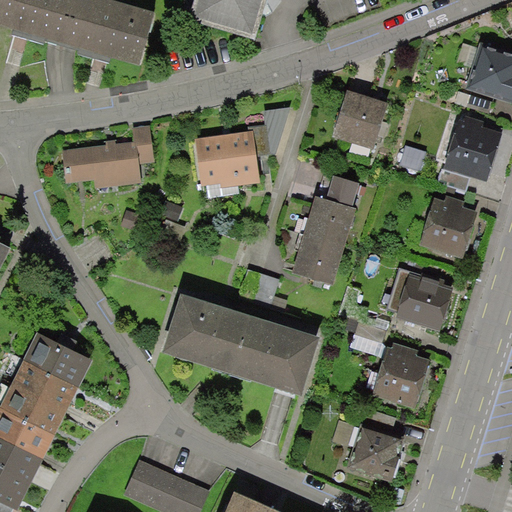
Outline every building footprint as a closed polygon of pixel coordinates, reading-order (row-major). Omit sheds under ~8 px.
[(155,12),(111,0),(0,0),(0,21),(29,30),(98,50),(141,62),(155,12)] [(265,0),(193,0),(188,17),(255,37),(265,0)] [(511,87),(511,55),(482,47),(470,86),(509,98),(511,87)] [(349,92),(336,133),(375,145),(388,104),(349,92)] [(462,122),(449,166),(486,177),(500,134),(462,122)] [(251,130),(197,136),(203,186),(256,180),(251,130)] [(135,143),(64,151),(68,184),(139,176),(135,143)] [(296,271),(335,282),(364,185),(326,173),(296,271)] [(437,201),(424,241),(462,253),(474,212),(437,201)] [(0,241),(0,265),(10,246),(0,241)] [(452,282),(399,266),(385,310),(438,327),(452,282)] [(250,317),(183,295),(166,346),(232,368),(250,317)] [(316,339),(250,317),(232,368),(298,390),(316,339)] [(76,384),(88,359),(38,335),(26,360),(76,384)] [(392,343),(376,391),(411,403),(427,354),(392,343)] [(64,409),(76,384),(26,360),(14,384),(64,409)] [(52,433),(64,409),(14,384),(2,409),(52,433)] [(368,408),(349,464),(389,477),(402,438),(391,435),(397,418),(368,408)] [(0,438),(40,458),(52,433),(2,409),(0,412),(0,438)] [(0,468),(28,482),(40,458),(0,438),(0,468)] [(138,461),(125,491),(172,511),(198,511),(208,491),(138,461)] [(0,511),(13,511),(28,482),(0,468),(0,511)] [(288,511),(236,490),(226,511),(288,511)]
